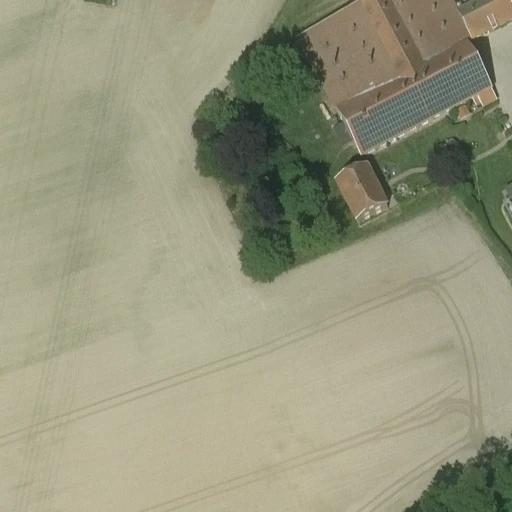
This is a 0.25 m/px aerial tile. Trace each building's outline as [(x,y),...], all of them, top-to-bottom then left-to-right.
[(380,0),(356,13),(393,86),(429,67),(393,0),(380,0)] [(393,0),(429,67),(468,47),(474,44),(460,17),(450,0),(393,0)] [(491,0),(460,17),(474,44),(511,23),(511,11),(506,0),(491,0)] [(356,13),(299,43),(338,115),(393,86),(356,13)] [(393,86),(338,115),(346,130),(355,147),(362,162),(478,101),(491,94),(493,93),(468,47),(429,67),(393,86)] [(491,94),(478,101),(484,112),(496,105),(491,94)] [(355,147),(346,130),(335,135),(344,152),(355,147)] [(367,173),(339,188),(359,227),(388,212),(367,173)]
